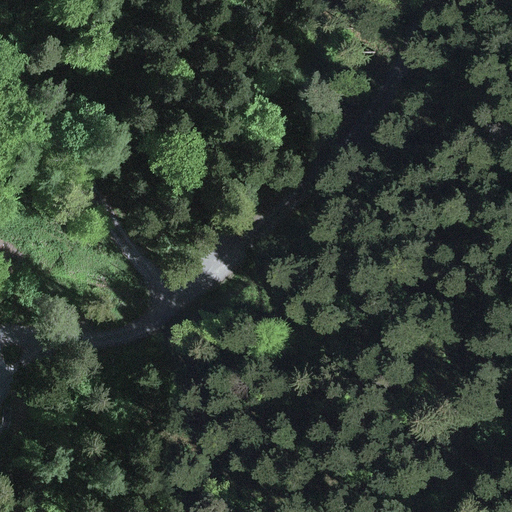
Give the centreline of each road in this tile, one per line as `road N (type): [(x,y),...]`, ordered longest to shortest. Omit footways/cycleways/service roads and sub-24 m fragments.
road 1 (track): [(425,0),(363,126),(202,283),(168,297),(113,342),(0,378)]
road 2 (track): [(0,53),(168,297)]
